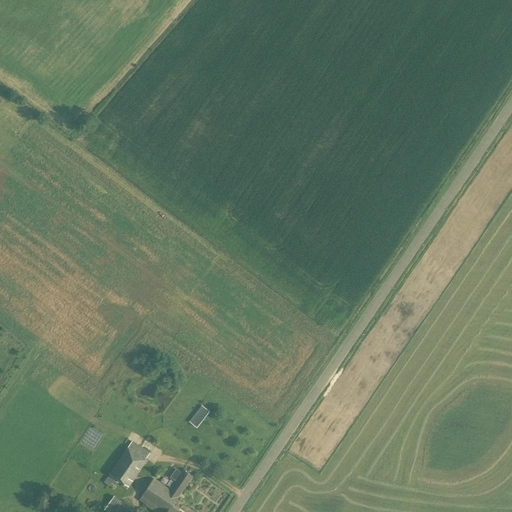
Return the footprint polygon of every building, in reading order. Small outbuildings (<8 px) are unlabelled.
[(197,427),(210,411),(201,405),(189,421),(197,427)] [(132,441),(109,474),(104,482),(110,486),(115,478),(129,487),(147,460),(146,459),(150,453),(132,441)] [(154,478),(147,489),(172,506),(193,476),(183,470),(170,489),(154,478)] [(180,511),(172,506),(147,489),(140,500),(156,511),(180,511)] [(107,511),(131,511),(133,508),(113,497),(105,510),(107,511)]
